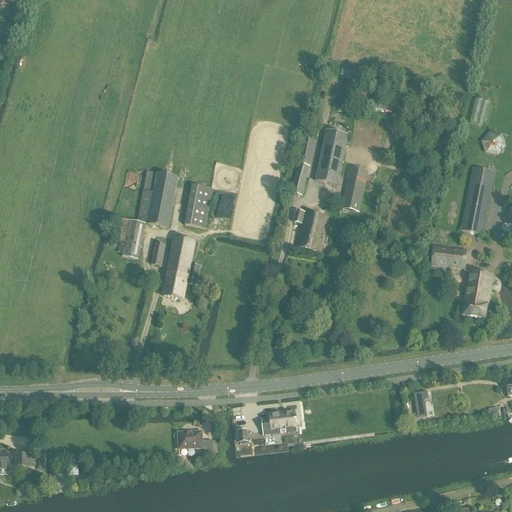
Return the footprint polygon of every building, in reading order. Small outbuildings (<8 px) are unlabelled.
[(22,0),(14,0),(13,8),(20,10),(22,0)] [(362,90),(360,97),(365,99),(368,92),(362,90)] [(351,147),(352,143),(347,142),(348,136),(327,131),(316,182),(337,186),(346,146),(351,147)] [(310,166),(315,143),(303,140),(297,164),(310,166)] [(302,197),(310,168),(299,165),(291,194),(302,197)] [(483,236),(495,173),(473,169),(461,231),(483,236)] [(360,213),(366,183),(368,174),(350,170),(348,179),(341,209),(360,213)] [(167,229),(176,180),(177,178),(148,173),(137,224),(119,220),(114,242),(120,243),(118,253),(123,254),(122,258),(137,261),(145,225),(167,229)] [(204,230),(211,191),(191,187),(184,226),(204,230)] [(321,253),(328,219),(296,212),(294,225),(303,227),(297,248),(321,253)] [(196,288),(197,281),(200,267),(190,265),(195,243),(174,238),(162,297),(183,301),(186,286),(196,288)] [(161,268),(166,245),(156,243),(151,266),(161,268)] [(433,248),(431,267),(466,271),(468,252),(433,248)] [(485,320),(492,276),(470,273),(463,317),(485,320)] [(417,419),(427,418),(424,401),(428,400),(427,393),(414,395),(417,419)] [(261,421),(263,437),(281,435),(280,430),(285,429),(286,434),(297,433),(296,422),(297,422),(296,418),(295,418),(295,413),(279,415),(278,414),(269,415),(270,420),(261,421)] [(238,432),(239,444),(248,442),(247,431),(238,432)] [(179,450),(202,449),(202,433),(178,434),(179,450)] [(205,456),(213,456),(212,442),(204,442),(205,456)] [(16,468),(27,467),(33,467),(33,455),(26,455),(15,456),(16,468)]
